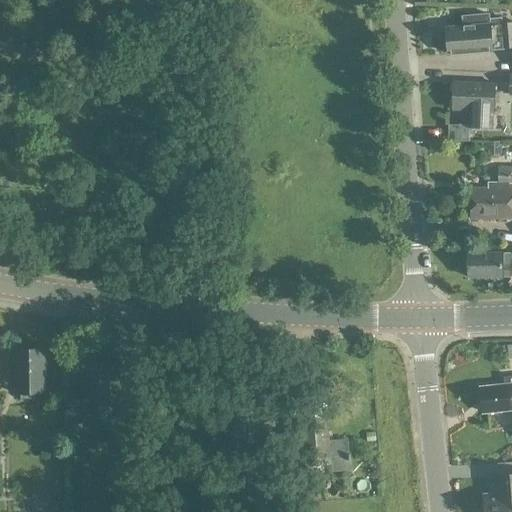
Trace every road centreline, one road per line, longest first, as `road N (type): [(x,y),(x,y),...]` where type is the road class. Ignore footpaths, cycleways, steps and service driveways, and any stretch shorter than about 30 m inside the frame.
road 1 (secondary): [(419,319),(166,309),(0,285)]
road 2 (unclassified): [(419,319),(394,0)]
road 3 (unclassified): [(440,511),(419,319)]
